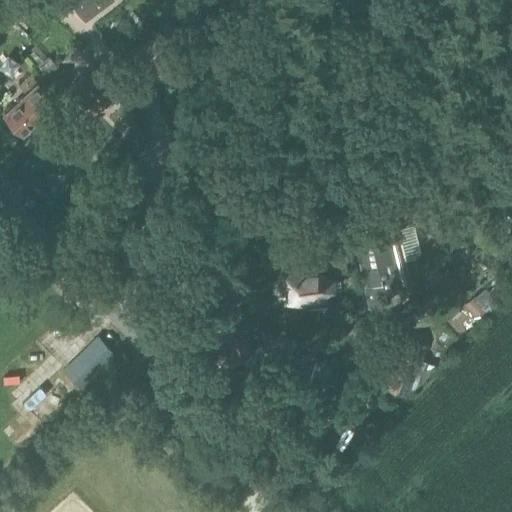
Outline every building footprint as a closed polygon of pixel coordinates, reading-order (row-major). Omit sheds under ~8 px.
[(86,20),(111,0),(71,0),(86,20)] [(146,41),(150,43),(132,75),(150,84),(168,53),(171,55),(178,42),(175,41),(181,31),(164,21),(158,31),(153,28),(146,41)] [(95,64),(70,89),(93,112),(118,88),(95,64)] [(38,82),(26,93),(5,111),(23,131),(44,112),(43,112),(55,101),(38,82)] [(149,194),(125,176),(101,209),(124,227),(149,194)] [(388,305),(384,290),(411,283),(396,229),(388,231),(384,214),(355,221),(360,243),(355,244),(359,261),(361,261),(373,309),(388,305)] [(301,277),(285,283),(286,302),(303,307),(305,303),(325,302),(325,299),(335,296),(335,285),(324,282),(324,280),(304,281),(301,277)] [(243,313),(221,319),(233,364),(252,359),(248,341),(245,331),(248,330),(243,313)] [(98,335),(64,369),(83,389),(118,355),(98,335)] [(379,386),(404,396),(406,397),(408,392),(412,382),(412,381),(420,358),(394,348),(385,370),(386,370),(379,386)]
